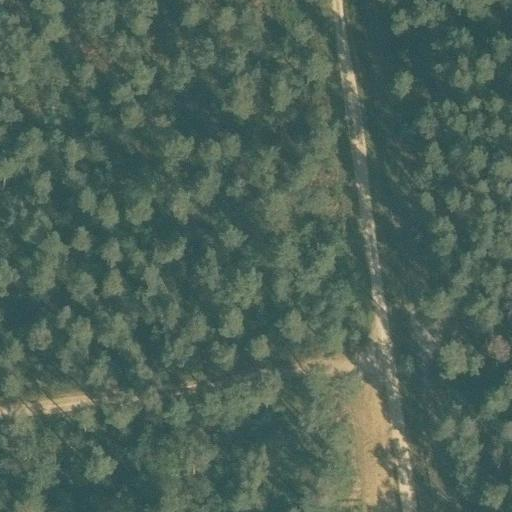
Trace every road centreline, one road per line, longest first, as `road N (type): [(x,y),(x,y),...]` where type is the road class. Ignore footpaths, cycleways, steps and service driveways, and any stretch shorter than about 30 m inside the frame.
road 1 (track): [(340,0),(407,511)]
road 2 (track): [(392,354),(0,415)]
